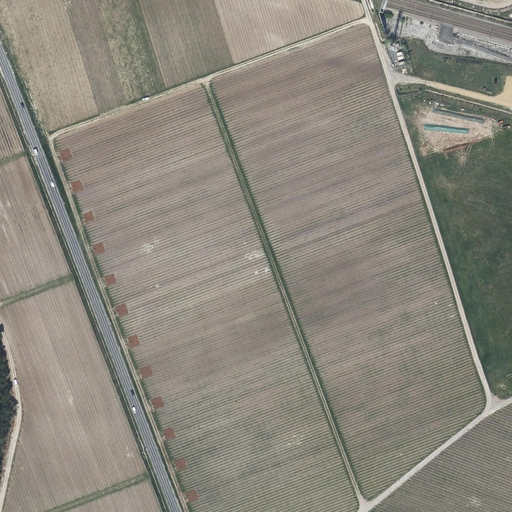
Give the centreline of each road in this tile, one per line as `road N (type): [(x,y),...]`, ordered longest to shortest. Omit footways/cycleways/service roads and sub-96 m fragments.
road 1 (secondary): [(0,53),(175,511)]
road 2 (track): [(363,0),(368,18),(48,135),(83,235),(74,245)]
road 3 (track): [(0,509),(19,414),(0,324)]
road 4 (unclassified): [(493,408),(362,511)]
